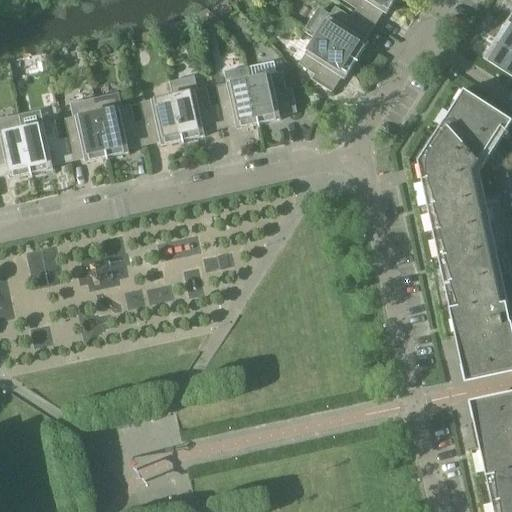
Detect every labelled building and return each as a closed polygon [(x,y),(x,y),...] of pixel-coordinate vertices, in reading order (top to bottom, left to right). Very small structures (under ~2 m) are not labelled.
[(341,0),(357,10),(354,14),(374,27),(383,13),(387,15),(396,0),(341,0)] [(305,29),(317,37),(317,36),(357,62),(369,43),(365,41),(374,27),(354,14),(351,18),(335,8),(330,15),(319,8),(305,29)] [(495,41),(511,51),(511,25),(507,22),(495,41)] [(345,80),(357,62),(317,36),(317,37),(299,65),(315,75),(312,80),(332,93),(341,78),(345,80)] [(511,77),(511,51),(495,41),(483,59),(511,77)] [(198,45),(187,47),(190,58),(200,55),(198,45)] [(220,105),(215,106),(220,130),(237,126),(237,130),(259,126),(249,79),(246,68),(225,72),(228,84),(216,87),(220,105)] [(249,79),(259,126),(281,121),(280,117),(297,113),(292,90),(286,91),(282,72),(249,79)] [(170,83),(173,96),(183,142),(205,137),(204,133),(220,130),(215,106),(211,107),(207,89),(197,91),(194,77),(170,83)] [(480,173),(511,122),(511,120),(464,90),(418,162),(456,338),(460,337),(465,362),(511,351),(511,326),(507,304),(508,304),(480,173)] [(119,94),(95,99),(108,159),(129,154),(129,150),(145,147),(140,123),(135,124),(131,105),(122,107),(119,94)] [(183,142),(173,96),(140,103),(144,122),(140,123),(145,147),(161,143),(162,147),(183,142)] [(64,140),(69,163),(85,160),(86,164),(108,159),(95,99),(70,104),(73,118),(64,120),(68,139),(64,140)] [(10,180),(32,175),(22,129),(19,115),(0,119),(0,178),(9,176),(10,180)] [(55,122),(22,129),(32,175),(54,171),(53,167),(69,163),(64,140),(59,141),(55,122)] [(511,511),(511,415),(471,425),(477,449),(480,449),(494,511),(511,511)]
